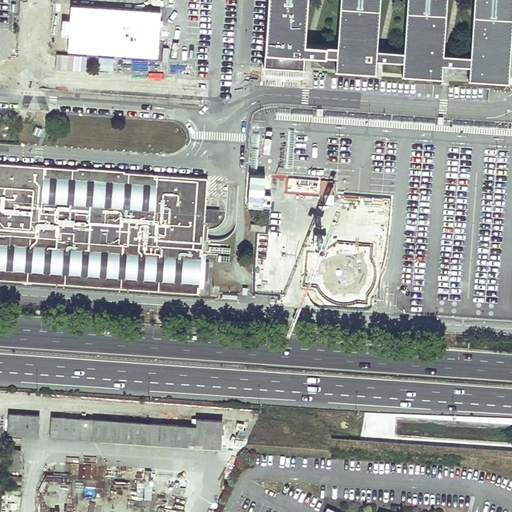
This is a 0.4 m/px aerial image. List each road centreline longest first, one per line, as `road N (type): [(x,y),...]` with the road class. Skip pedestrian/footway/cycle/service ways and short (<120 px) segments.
road 1 (motorway): [(0,364),(511,401)]
road 2 (motorway): [(511,369),(0,334)]
